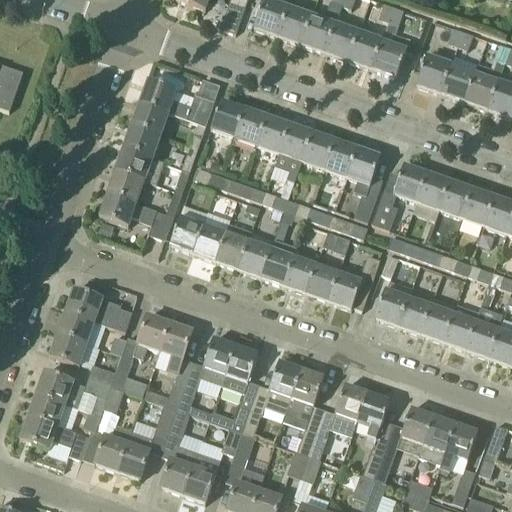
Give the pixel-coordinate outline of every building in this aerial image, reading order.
[(209,0),(176,0),(175,4),(204,15),(209,0)] [(248,2),(241,0),(231,0),(219,34),(235,39),(248,2)] [(333,0),(331,8),(341,11),(344,0),(333,0)] [(352,15),(352,14),(357,0),(344,0),(341,11),(352,15)] [(253,33),(277,41),(287,12),(263,3),(253,33)] [(378,24),(388,28),(394,12),(384,8),(378,24)] [(277,41),(301,49),(311,20),(287,12),(277,41)] [(394,12),(388,28),(382,46),(372,75),(395,83),(399,71),(400,71),(402,66),(409,46),(394,41),(403,15),(394,12)] [(334,29),(311,20),(301,49),(324,58),(334,29)] [(324,58),(348,66),(358,37),(334,29),(324,58)] [(457,52),(462,36),(453,33),(447,48),(457,52)] [(462,36),(457,52),(467,56),(473,40),(462,36)] [(348,66),(372,75),(382,46),(358,37),(348,66)] [(409,46),(402,66),(410,68),(416,48),(409,46)] [(464,107),(487,115),(497,87),(504,68),(509,53),(500,49),(494,64),(493,64),(489,74),(477,70),(474,78),(464,107)] [(440,99),(450,70),(425,61),(419,78),(420,78),(416,90),(440,99)] [(0,113),(9,116),(22,78),(0,69),(0,113)] [(450,70),(440,99),(464,107),(474,78),(450,70)] [(213,108),(194,101),(190,112),(172,105),(176,95),(147,84),(139,108),(168,118),(197,128),(205,131),(213,108)] [(511,119),(511,91),(497,87),(487,115),(511,124),(511,119)] [(243,114),(220,106),(210,134),(233,143),(243,114)] [(160,141),(168,118),(139,108),(131,130),(160,141)] [(243,114),(233,143),(256,151),(266,122),(243,114)] [(266,122),(256,151),(278,159),(289,130),(266,122)] [(205,131),(197,128),(190,151),(197,154),(205,131)] [(131,130),(123,153),(152,163),(160,141),(131,130)] [(301,167),(311,138),(289,130),(278,159),(274,171),(289,176),(286,184),(293,187),(301,167)] [(334,146),(311,138),(301,167),(323,175),(334,146)] [(323,175),(346,183),(356,154),(334,146),(323,175)] [(181,174),(189,177),(197,154),(190,151),(181,174)] [(115,175),(144,186),(156,190),(164,167),(152,163),(123,153),(115,175)] [(356,154),(346,183),(356,187),(353,197),(361,200),(366,201),(380,162),(356,154)] [(393,199),(415,207),(425,178),(403,170),(393,199)] [(174,196),(181,199),(189,177),(181,174),(174,196)] [(202,188),(206,177),(196,174),(192,185),(202,188)] [(144,186),(115,175),(107,198),(136,208),(144,186)] [(206,177),(202,188),(215,193),(218,181),(206,177)] [(438,215),(448,186),(425,178),(415,207),(438,215)] [(218,181),(215,193),(226,197),(230,186),(218,181)] [(230,186),(226,197),(238,201),(242,190),(230,186)] [(461,223),(471,194),(448,186),(438,215),(461,223)] [(249,205),(253,194),(242,190),(238,201),(249,205)] [(265,198),(264,197),(253,194),(249,205),(261,209),(265,198)] [(471,194),(461,223),(483,231),(494,202),(471,194)] [(173,222),(181,199),(174,196),(166,219),(173,222)] [(132,221),(140,224),(144,211),(136,208),(107,198),(99,221),(128,232),(132,221)] [(261,209),(272,213),(276,202),(265,198),(261,209)] [(375,205),(366,201),(361,200),(353,222),(367,227),(375,205)] [(276,202),(272,213),(283,217),(287,206),(276,202)] [(511,222),(511,208),(494,202),(483,231),(506,239),(511,222)] [(280,225),(291,229),(294,221),(298,210),(287,206),(283,217),(280,225)] [(397,213),(391,211),(378,207),(370,229),(389,236),(397,213)] [(259,213),(247,209),(245,215),(257,220),(259,213)] [(305,225),(309,214),(298,210),(294,221),(305,225)] [(305,225),(317,229),(320,218),(309,214),(305,225)] [(156,216),(151,231),(148,239),(165,245),(173,222),(166,219),(156,216)] [(317,229),(328,233),(332,222),(320,218),(317,229)] [(179,222),(169,251),(192,259),(202,230),(179,222)] [(205,222),(202,230),(192,259),(215,267),(225,238),(214,234),(217,227),(205,222)] [(328,233),(340,237),(344,226),(332,222),(328,233)] [(354,230),(344,226),(340,237),(350,241),(354,230)] [(215,267),(237,275),(251,237),(228,229),(225,238),(215,267)] [(367,234),(354,230),(350,241),(364,245),(367,234)] [(251,237),(237,275),(260,283),(273,245),(251,237)] [(327,237),(323,248),(322,252),(344,260),(349,245),(327,237)] [(386,253),(398,258),(402,247),(390,242),(386,253)] [(274,245),(273,245),(260,283),(283,291),(293,262),(296,253),(274,245)] [(398,258),(409,261),(413,251),(402,247),(398,258)] [(424,254),(413,251),(409,261),(420,265),(424,254)] [(420,265),(432,269),(435,258),(424,254),(420,265)] [(432,269),(443,273),(447,262),(435,258),(432,269)] [(387,259),(380,279),(390,283),(398,263),(387,259)] [(358,286),(337,278),(328,307),(351,316),(352,313),(362,316),(380,266),(367,261),(358,286)] [(283,291),(305,299),(315,270),(293,262),(283,291)] [(447,262),(443,273),(454,277),(458,266),(447,262)] [(454,277),(466,281),(470,270),(458,266),(454,277)] [(305,299),(328,307),(337,278),(315,270),(305,299)] [(481,274),(470,270),(466,281),(477,285),(481,274)] [(477,285),(488,289),(492,278),(481,274),(477,285)] [(503,282),(492,278),(488,289),(500,293),(503,282)] [(500,293),(511,297),(511,295),(511,285),(503,282),(500,293)] [(73,294),(65,316),(94,327),(125,338),(131,319),(117,314),(119,311),(102,304),(73,294)] [(396,332),(407,303),(384,295),(374,324),(396,332)] [(396,332),(419,340),(429,311),(407,303),(396,332)] [(442,348),(464,356),(478,318),(455,310),(452,319),(442,348)] [(419,340),(442,348),(452,319),(429,311),(419,340)] [(57,339),(86,349),(94,327),(65,316),(57,339)] [(500,326),(478,318),(464,356),(487,364),(500,326)] [(146,353),(159,358),(170,328),(147,320),(132,360),(142,364),(146,353)] [(487,364),(509,372),(511,364),(511,329),(500,326),(487,364)] [(192,336),(170,328),(159,358),(170,361),(165,377),(176,381),(192,336)] [(86,349),(57,339),(49,361),(78,371),(86,349)] [(111,358),(121,361),(126,345),(114,341),(109,357),(111,358)] [(198,383),(221,391),(235,351),(212,343),(198,383)] [(257,359),(235,351),(221,391),(243,399),(254,369),(257,359)] [(121,361),(111,358),(105,374),(92,370),(87,384),(110,392),(121,361)] [(121,361),(110,392),(121,396),(132,365),(121,361)] [(286,415),(301,374),(278,366),(268,396),(269,396),(265,408),(286,415)] [(285,420),(307,427),(323,383),(301,374),(286,415),(285,420)] [(35,399),(65,409),(78,414),(83,399),(78,398),(80,390),(73,388),(43,377),(35,399)] [(100,421),(102,414),(110,392),(87,384),(83,396),(96,401),(90,418),(100,421)] [(173,388),(172,390),(165,411),(176,415),(184,392),(173,388)] [(356,427),(357,427),(367,398),(344,390),(328,434),(351,442),(356,427)] [(110,392),(102,414),(115,419),(123,396),(121,396),(110,392)] [(176,415),(187,419),(195,396),(184,392),(176,415)] [(367,398),(357,427),(369,431),(363,448),(373,452),(383,425),(389,406),(367,398)] [(35,399),(28,421),(57,431),(65,409),(35,399)] [(155,434),(168,438),(176,415),(165,411),(163,410),(155,434)] [(242,438),(250,415),(238,411),(230,434),(242,438)] [(422,450),(433,421),(410,413),(400,442),(422,450)] [(176,415),(168,438),(181,443),(189,419),(187,419),(176,415)] [(253,442),(261,419),(250,415),(242,438),(253,442)] [(100,421),(90,418),(88,417),(82,433),(94,437),(100,421)] [(88,442),(57,431),(28,421),(20,444),(49,454),(52,446),(70,452),(67,460),(80,465),(88,442)] [(418,463),(440,471),(454,429),(433,421),(422,450),(418,463)] [(448,477),(454,462),(467,466),(477,437),(454,429),(440,471),(439,474),(448,477)] [(495,430),(483,465),(495,469),(507,434),(495,430)] [(94,470),(116,478),(131,437),(117,432),(113,443),(104,440),(94,470)] [(242,438),(230,434),(228,433),(220,456),(233,461),(242,438)] [(296,457),(308,461),(316,439),(304,434),(296,457)] [(131,437),(116,478),(139,486),(154,445),(131,437)] [(246,466),(254,442),(253,442),(242,438),(233,461),(246,466)] [(319,465),(327,443),(316,439),(308,461),(319,465)] [(175,450),(170,465),(160,493),(182,501),(198,458),(175,450)] [(286,479),(300,484),(308,461),(296,457),(294,456),(286,479)] [(198,458),(182,501),(205,509),(220,466),(198,458)] [(361,481),(374,485),(382,462),(369,458),(361,481)] [(319,465),(308,461),(300,484),(313,489),(321,466),(319,465)] [(382,462),(374,485),(384,489),(392,466),(382,462)] [(495,469),(483,465),(478,480),(489,484),(495,469)] [(241,472),(235,490),(227,511),(251,511),(259,494),(264,480),(241,472)] [(463,473),(451,508),(462,511),(475,477),(463,473)] [(352,502),(365,507),(366,507),(374,485),(361,481),(359,480),(352,502)] [(366,507),(365,507),(362,511),(378,511),(386,489),(384,489),(374,485),(366,507)] [(410,485),(406,497),(428,504),(432,492),(423,489),(410,485)] [(277,511),(281,502),(259,494),(251,511),(277,511)] [(429,505),(428,504),(406,497),(402,507),(404,507),(403,510),(408,511),(425,511),(427,507),(428,507),(429,505)] [(470,502),(466,511),(492,511),(493,510),(470,502)]
